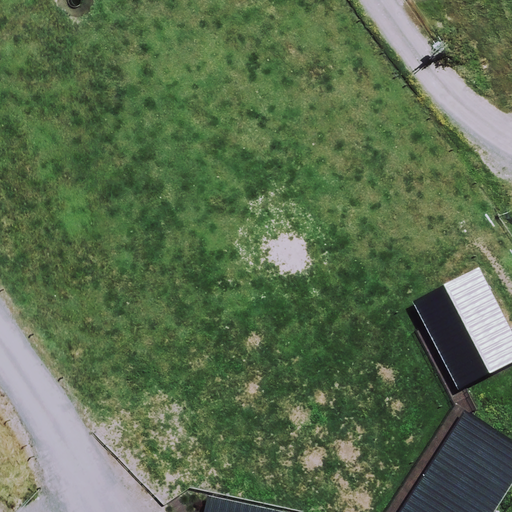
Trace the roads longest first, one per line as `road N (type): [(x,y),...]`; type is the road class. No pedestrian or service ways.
road 1 (unknown): [(511,153),(471,132),(373,0)]
road 2 (unknown): [(0,377),(92,511)]
